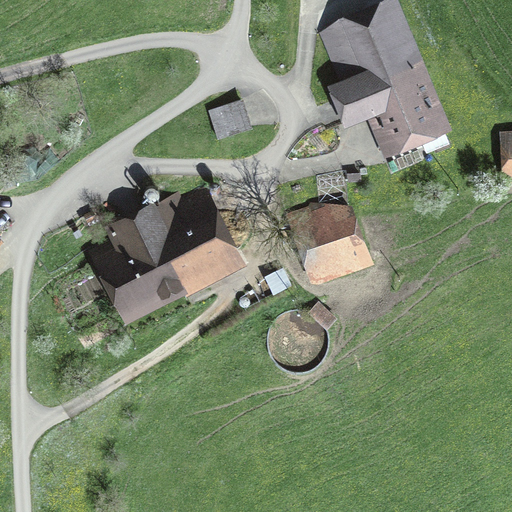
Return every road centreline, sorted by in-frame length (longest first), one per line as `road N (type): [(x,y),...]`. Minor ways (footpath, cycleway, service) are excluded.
road 1 (unclassified): [(24,511),(23,271),(37,218),(74,177),(207,82),(229,51)]
road 2 (unclassified): [(229,51),(187,40),(137,42),(0,76)]
